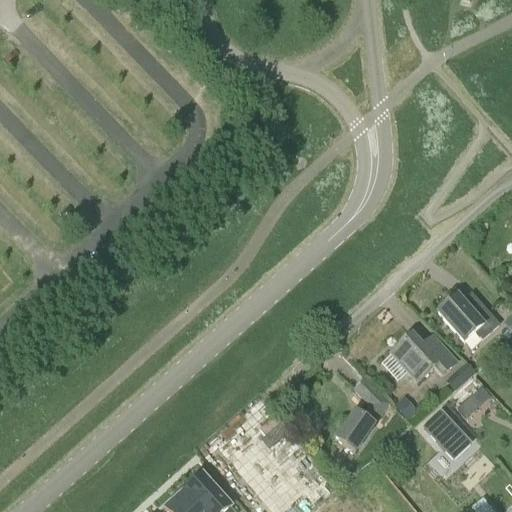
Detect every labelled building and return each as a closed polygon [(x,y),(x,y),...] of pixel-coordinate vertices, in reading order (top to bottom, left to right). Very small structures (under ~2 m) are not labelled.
[(436,316),(462,347),(474,336),(481,343),(497,329),(481,311),(472,319),(455,299),(436,316)] [(455,367),(437,347),(426,357),(410,339),(389,357),(416,387),(432,371),(440,380),(455,367)] [(466,366),(444,385),(452,394),(472,377),(474,375),(466,366)] [(354,457),(373,429),(372,429),(387,407),(364,383),(353,394),(369,410),(361,421),(353,415),(334,443),(354,457)] [(407,419),(415,412),(403,398),(395,405),(407,419)] [(470,402),(458,412),(466,421),(478,412),(470,402)] [(421,430),(444,454),(462,437),(439,413),(421,430)] [(330,475),(340,486),(353,474),(342,463),(330,475)] [(229,511),(201,480),(182,496),(196,511),(229,511)] [(386,483),(380,488),(388,497),(394,492),(386,483)] [(394,492),(388,497),(395,506),(402,501),(394,492)] [(196,511),(182,496),(164,511),(196,511)] [(359,511),(348,497),(329,511),(359,511)] [(469,508),(471,511),(492,511),(481,498),(469,508)]
